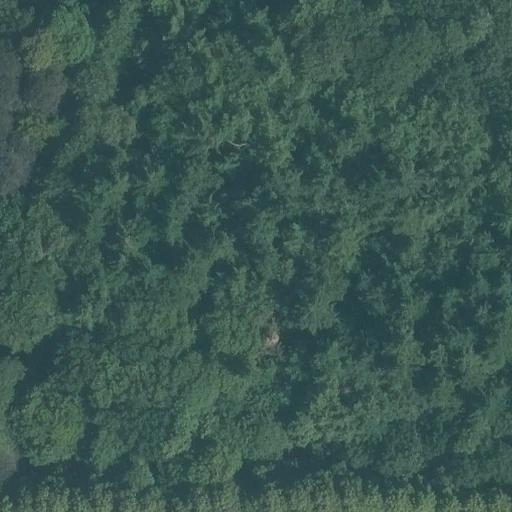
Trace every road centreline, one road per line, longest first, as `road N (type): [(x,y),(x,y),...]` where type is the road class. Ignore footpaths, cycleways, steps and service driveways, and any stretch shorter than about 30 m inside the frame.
road 1 (track): [(511,443),(415,464),(169,462),(101,475)]
road 2 (track): [(0,306),(48,206),(64,144),(66,37),(77,0)]
